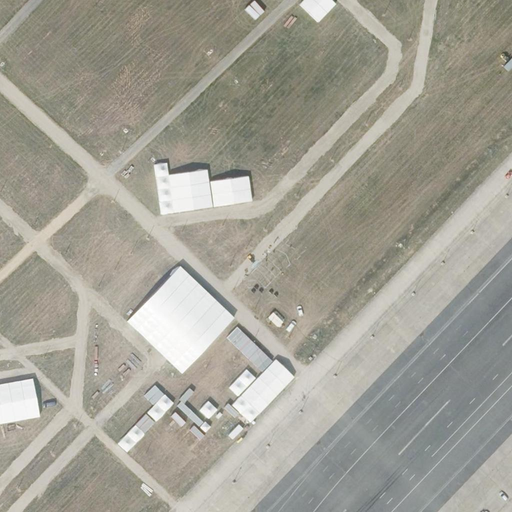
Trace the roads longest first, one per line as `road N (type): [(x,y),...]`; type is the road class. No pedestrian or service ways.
road 1 (track): [(0,78),(391,459)]
road 2 (track): [(12,511),(159,357),(0,207)]
road 3 (track): [(293,0),(0,275)]
road 4 (track): [(350,0),(394,41),(395,68),(264,211),(153,226)]
road 5 (track): [(221,292),(416,89),(430,0)]
road 6 (track): [(0,338),(182,511)]
road 7 (track): [(84,286),(73,407),(0,484)]
